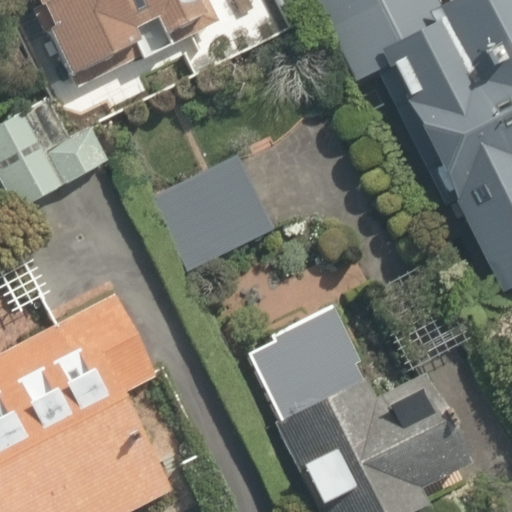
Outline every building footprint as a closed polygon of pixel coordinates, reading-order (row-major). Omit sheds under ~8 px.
[(43,0),(78,70),(132,43),(142,63),(227,21),(216,0),(43,0)] [(312,0),(355,84),(388,68),(501,293),(511,287),(511,0),(497,0),(452,23),(439,0),(312,0)] [(54,92),(0,120),(0,189),(10,208),(93,165),(54,92)] [(240,154),(142,196),(177,276),(274,234),(240,154)] [(115,297),(0,355),(0,511),(139,511),(187,488),(137,390),(156,380),(115,297)] [(364,389),(330,313),(244,351),(315,511),(418,511),(429,507),(419,485),(471,461),(426,361),(364,389)]
